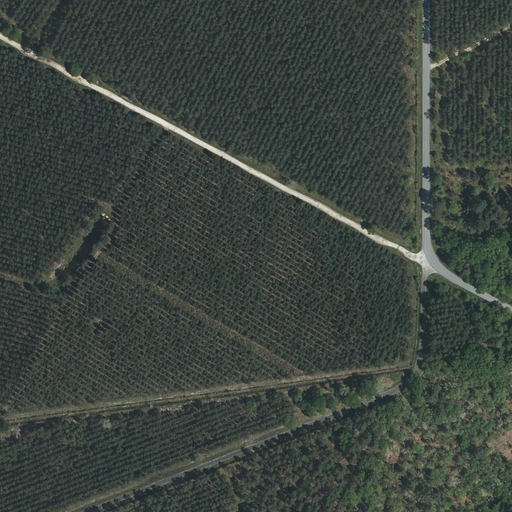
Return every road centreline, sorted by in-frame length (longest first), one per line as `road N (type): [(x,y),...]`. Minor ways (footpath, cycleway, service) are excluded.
road 1 (track): [(435,265),(0,36)]
road 2 (unclassified): [(435,265),(426,272),(416,380),(399,394),(100,511)]
road 3 (tertiary): [(427,0),(427,246),(435,265)]
